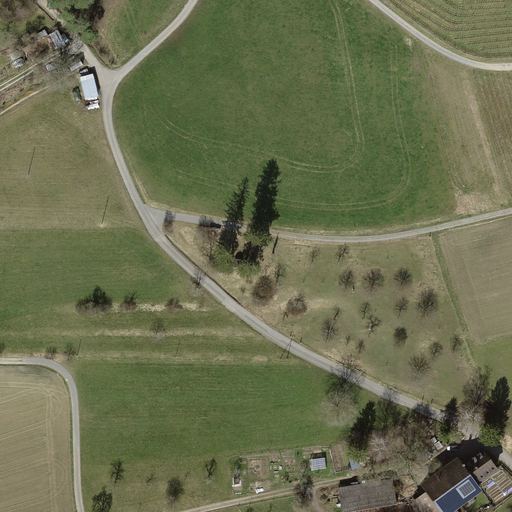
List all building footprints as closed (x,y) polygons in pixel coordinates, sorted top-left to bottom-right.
[(45,36),(54,51),(65,45),(57,30),(45,36)] [(79,78),(86,104),(99,101),(93,74),(79,78)] [(372,450),(360,453),(361,460),(373,458),(372,450)] [(480,488),(500,472),(483,450),(464,466),(458,459),(421,488),(426,495),(414,504),(420,511),(460,511),(484,494),(480,488)] [(343,511),(364,511),(398,507),(394,481),(340,489),(343,511)]
